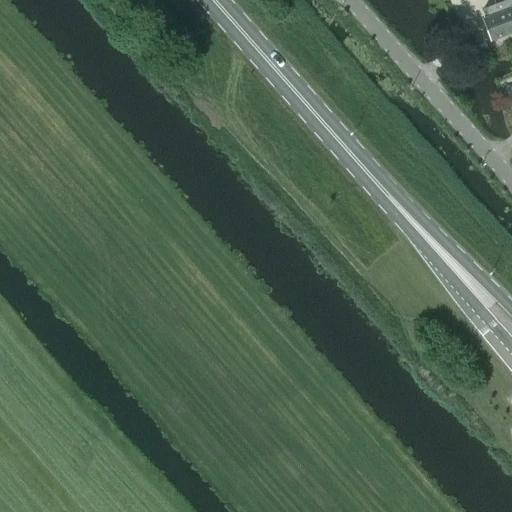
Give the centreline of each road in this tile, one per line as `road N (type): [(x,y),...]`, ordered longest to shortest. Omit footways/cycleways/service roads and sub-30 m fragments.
road 1 (primary): [(511,333),(213,0)]
road 2 (unclassified): [(350,0),(511,179)]
